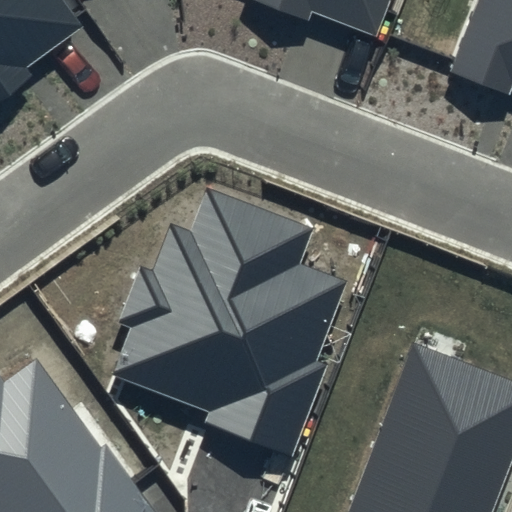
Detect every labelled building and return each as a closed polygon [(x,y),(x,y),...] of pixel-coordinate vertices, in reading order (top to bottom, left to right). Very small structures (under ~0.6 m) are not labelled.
[(83,26),(64,0),(0,0),(0,101),(34,77),(26,67),(83,26)] [(258,0),(309,19),(313,11),(376,35),(389,0),(258,0)] [(511,0),(478,0),(451,72),(509,94),(511,85),(511,0)] [(314,226),(206,186),(190,230),(170,223),(153,270),(139,265),(117,323),(128,327),(110,374),(210,412),(206,422),(292,454),(326,364),(316,361),(347,280),(300,263),(314,226)] [(491,511),(511,459),(511,379),(413,342),(348,511),(491,511)] [(100,446),(37,359),(4,383),(0,376),(0,511),(155,511),(106,444),(100,446)]
